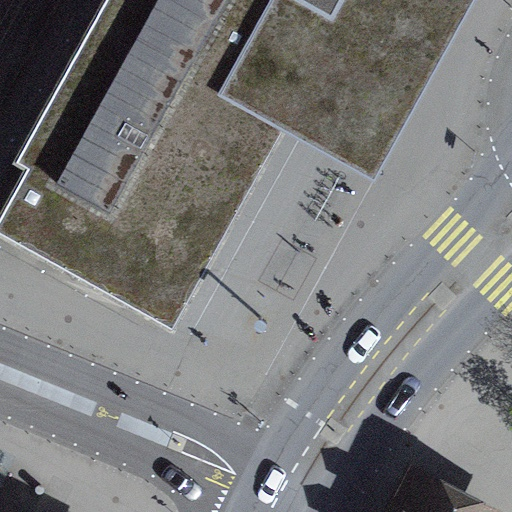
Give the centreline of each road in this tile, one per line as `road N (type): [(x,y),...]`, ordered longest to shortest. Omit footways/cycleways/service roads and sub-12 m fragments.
road 1 (secondary): [(291,498),(400,337),(511,226)]
road 2 (residential): [(0,370),(291,498)]
